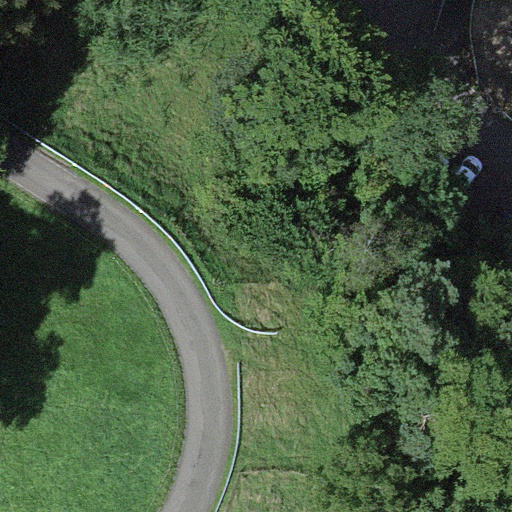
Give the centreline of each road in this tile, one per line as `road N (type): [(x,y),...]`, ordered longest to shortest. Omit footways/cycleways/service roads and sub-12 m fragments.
road 1 (unclassified): [(0,152),(130,248),(178,307),(202,384),(202,462),(185,511)]
road 2 (residential): [(511,166),(330,0)]
